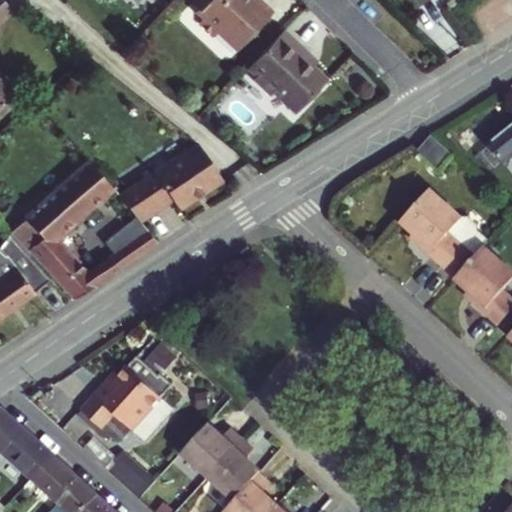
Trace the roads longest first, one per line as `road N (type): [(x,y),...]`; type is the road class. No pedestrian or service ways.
road 1 (tertiary): [(0,380),(274,197)]
road 2 (residential): [(368,285),(259,409),(374,511)]
road 3 (residential): [(368,285),(511,416)]
road 4 (tertiary): [(274,197),(432,98)]
road 5 (residential): [(0,386),(136,511)]
road 6 (residential): [(329,0),(432,98)]
road 7 (residential): [(274,197),(368,285)]
